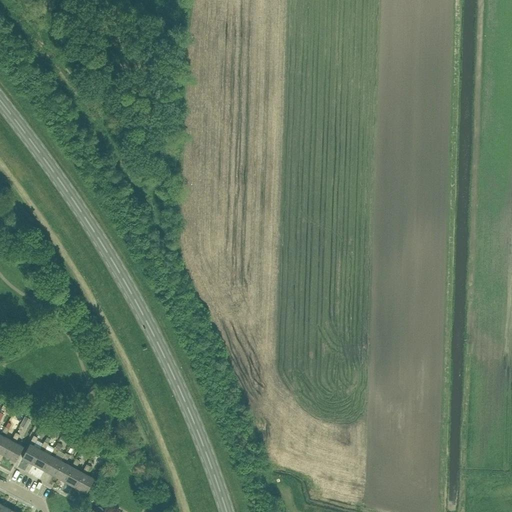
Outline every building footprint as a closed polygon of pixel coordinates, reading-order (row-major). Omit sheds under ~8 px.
[(31,420),(25,417),(20,426),(27,429),(31,420)] [(12,441),(11,440),(4,437),(9,429),(5,427),(1,435),(2,435),(0,438),(0,453),(4,456),(12,441)] [(12,441),(4,456),(15,462),(23,447),(15,443),(19,435),(15,433),(11,440),(12,441)] [(22,459),(33,465),(41,450),(40,450),(33,446),(37,438),(33,436),(29,444),(29,445),(22,459)] [(41,450),(33,465),(43,470),(51,456),(50,455),(44,452),(48,444),(44,442),(40,450),(41,450)] [(51,456),(43,470),(54,476),(62,462),(61,461),(54,457),(58,450),(54,447),(50,455),(51,456)] [(62,462),(54,476),(64,482),(72,467),(71,467),(65,463),(69,455),(65,453),(61,461),(62,462)] [(64,482),(75,488),(83,473),(82,472),(75,469),(79,461),(75,459),(71,467),(72,467),(64,482)] [(83,473),(75,488),(86,494),(94,479),(86,475),(90,467),(86,465),(82,472),(83,473)]
